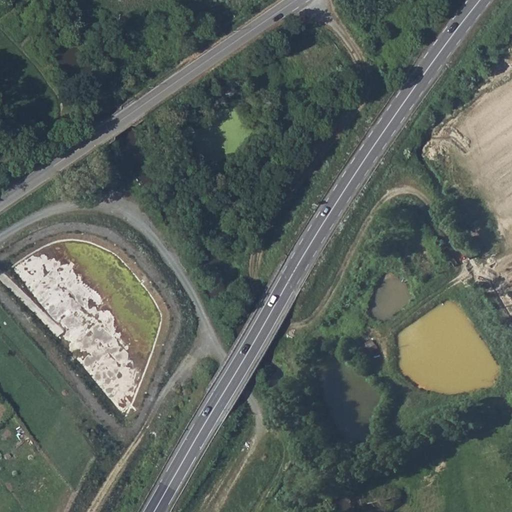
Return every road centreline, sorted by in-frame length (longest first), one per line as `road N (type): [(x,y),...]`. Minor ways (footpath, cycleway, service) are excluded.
road 1 (track): [(298,0),(356,51),(362,89),(263,233),(253,272),(259,296),(287,327),(312,327),(386,192),(415,191),(465,274)]
road 2 (primary): [(153,511),(339,196),(479,0)]
road 3 (track): [(0,232),(74,202),(131,210),(160,236),(220,355),(258,410)]
road 4 (tertiary): [(0,201),(290,0)]
road 5 (track): [(258,410),(290,455),(321,469),(390,463),(435,401)]
